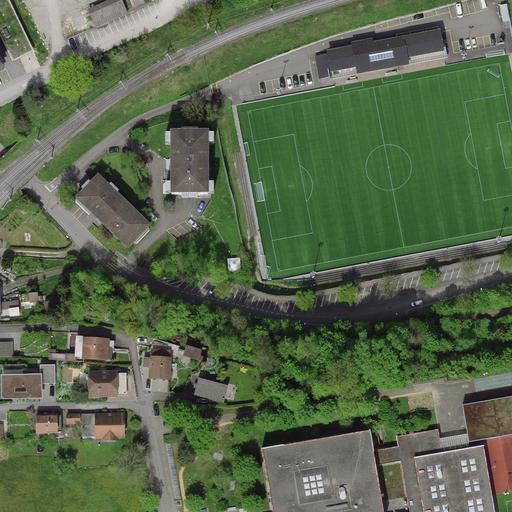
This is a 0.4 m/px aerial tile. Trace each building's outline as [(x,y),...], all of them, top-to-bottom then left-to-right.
[(10,0),(0,0),(0,34),(12,60),(34,49),(10,0)] [(122,0),(107,0),(88,9),(96,27),(128,13),(122,0)] [(352,45),(327,50),(327,53),(315,56),(319,79),(329,77),(328,68),(330,68),(331,72),(332,72),(333,79),(447,57),(445,44),(443,44),(440,28),(373,41),(372,38),(351,42),(352,45)] [(208,128),(170,128),(171,192),(209,192),(208,128)] [(98,173),(75,196),(128,248),(151,224),(98,173)] [(0,293),(0,292),(0,317),(19,317),(18,301),(1,302),(0,293)] [(83,336),(76,335),(75,353),(75,356),(76,356),(82,356),(82,359),(108,360),(110,339),(83,337),(83,336)] [(13,341),(0,341),(0,356),(13,356),(13,341)] [(202,349),(186,345),(183,356),(199,360),(202,349)] [(152,355),(150,355),(150,357),(144,357),(143,367),(149,367),(148,378),(170,380),(172,357),(170,357),(171,350),(152,348),(152,355)] [(55,364),(40,364),(40,373),(42,373),(42,384),(55,383),(55,364)] [(117,370),(88,371),(89,398),(118,397),(118,394),(127,394),(127,373),(117,373),(117,370)] [(40,373),(1,374),(1,398),(43,398),(42,384),(42,373),(40,373)] [(228,385),(198,377),(194,395),(223,403),(228,385)] [(511,396),(463,405),(468,433),(469,441),(511,434),(511,396)] [(124,413),(95,413),(95,414),(95,426),(82,426),(82,436),(95,436),(95,438),(102,438),(102,440),(118,440),(118,438),(125,438),(124,413)] [(80,414),(66,414),(66,424),(80,424),(80,414)] [(95,426),(95,414),(81,414),(82,426),(95,426)] [(61,415),(36,415),(36,433),(58,433),(58,430),(61,430),(61,415)] [(369,431),(264,450),(275,511),(384,511),(376,465),(373,452),(369,431)] [(424,511),(415,456),(443,451),(441,438),(440,432),(398,439),(400,448),(373,452),(376,465),(401,461),(410,511),(408,511),(424,511)] [(468,433),(441,438),(443,451),(470,446),(469,441),(468,433)] [(171,442),(165,443),(175,498),(181,497),(171,442)] [(443,451),(415,456),(424,511),(497,511),(486,444),(470,446),(443,451)]
